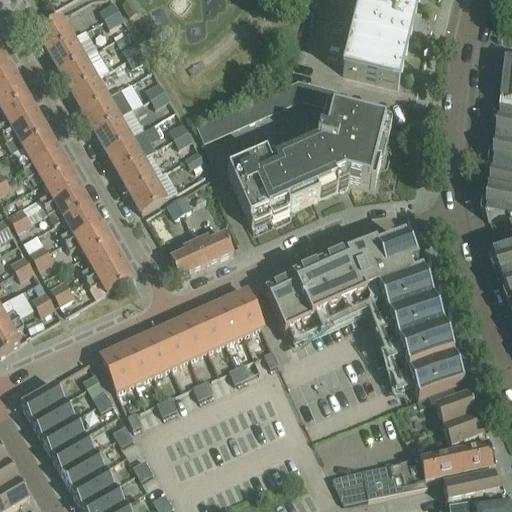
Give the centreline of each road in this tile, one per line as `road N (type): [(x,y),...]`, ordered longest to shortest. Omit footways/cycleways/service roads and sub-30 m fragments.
road 1 (residential): [(168,311),(0,9)]
road 2 (residential): [(168,311),(342,233),(458,222)]
road 3 (residential): [(458,222),(452,142),(476,0)]
road 4 (residential): [(0,387),(168,311)]
road 5 (residential): [(511,392),(458,222)]
